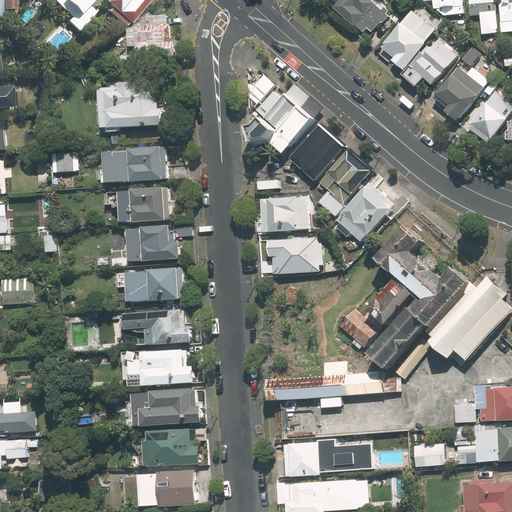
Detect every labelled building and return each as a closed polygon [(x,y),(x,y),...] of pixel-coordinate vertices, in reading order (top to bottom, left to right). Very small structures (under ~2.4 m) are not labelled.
[(18,0),(4,0),(5,11),(19,10),(18,0)] [(89,4),(92,0),(53,0),(70,15),(67,20),(80,32),(98,13),(89,4)] [(105,0),(104,1),(110,7),(108,9),(129,27),(152,0),(105,0)] [(392,15),(375,0),(345,0),(339,7),(367,33),(371,28),(375,33),(392,15)] [(466,0),(427,0),(427,2),(437,1),(438,9),(443,9),(444,16),(468,13),(466,0)] [(502,34),(499,0),(471,0),(473,16),(484,15),(486,35),(502,34)] [(396,61),(408,70),(445,24),(420,4),(385,48),(398,59),(396,61)] [(136,48),(136,63),(177,62),(177,44),(168,44),(168,18),(146,18),(147,28),(129,28),(129,48),(136,48)] [(435,86),(462,53),(442,38),(433,48),(432,47),(408,76),(422,88),(429,80),(435,86)] [(485,53),(476,46),(465,60),(474,67),(485,53)] [(462,122),(494,82),(478,68),(473,74),(464,67),(441,96),(454,106),(450,112),(462,122)] [(123,88),(104,88),(105,132),(124,132),(124,127),(170,127),(169,104),(161,104),(161,94),(142,94),(142,83),(123,83),(123,88)] [(280,143),(306,114),(280,91),(260,116),(264,133),(278,146),(280,143)] [(493,143),(511,116),(511,100),(499,91),(472,128),(493,143)] [(297,158),(323,129),(306,114),(280,143),(297,158)] [(0,150),(10,150),(9,129),(0,129),(0,150)] [(348,151),(323,129),(297,158),(293,163),(318,185),(322,182),(348,151)] [(169,148),(107,153),(110,185),(172,180),(169,148)] [(81,151),(55,152),(57,174),(82,173),(81,151)] [(348,151),(322,182),(349,206),(376,175),(348,151)] [(0,195),(5,195),(4,179),(12,179),(12,166),(3,167),(3,162),(0,162),(0,195)] [(400,195),(379,178),(340,220),(345,224),(342,227),(353,237),(356,234),(367,244),(400,207),(394,202),(400,195)] [(175,188),(110,193),(111,211),(124,210),(125,224),(177,221),(175,188)] [(312,197),(265,199),(266,218),(262,218),(263,232),(314,229),(312,197)] [(0,235),(13,236),(12,205),(0,205),(0,235)] [(436,327),(475,281),(460,268),(450,278),(419,251),(428,240),(410,225),(381,259),(401,276),(368,314),(357,305),(341,323),(368,347),(390,322),(393,324),(420,293),(425,298),(377,353),(395,368),(433,324),(436,327)] [(129,230),(131,261),(186,257),(185,242),(178,242),(177,227),(129,230)] [(326,232),(277,234),(278,253),(269,254),(269,270),(328,267),(326,232)] [(61,253),(61,235),(48,235),(48,253),(61,253)] [(14,236),(0,236),(0,252),(15,252),(14,236)] [(130,257),(116,257),(116,268),(130,267),(130,257)] [(185,268),(128,273),(120,273),(121,287),(129,287),(130,302),(188,297),(185,268)] [(490,276),(433,342),(454,359),(461,350),(472,360),(511,314),(511,305),(506,301),(511,294),(490,276)] [(38,277),(5,279),(7,305),(39,304),(38,277)] [(304,289),(292,287),(289,305),(301,307),(304,289)] [(150,328),(151,344),(198,340),(197,324),(189,325),(188,308),(126,313),(128,330),(150,328)] [(129,352),(131,387),(201,383),(200,365),(193,366),(192,349),(129,352)] [(271,378),(272,400),(387,392),(386,370),(351,373),(350,360),(327,362),(327,374),(271,378)] [(483,406),(484,422),(511,420),(511,386),(489,387),(490,406),(483,406)] [(198,404),(197,388),(136,393),(138,427),(205,421),(204,403),(198,404)] [(475,396),(454,397),(454,420),(475,419),(475,396)] [(0,439),(3,439),(3,433),(38,431),(37,410),(4,412),(3,400),(0,400),(0,439)] [(511,429),(480,431),(481,463),(511,461),(511,429)] [(150,434),(152,467),(206,464),(205,448),(196,449),(195,431),(150,434)] [(331,441),(288,444),(289,459),(277,460),(278,474),(292,473),(293,478),(336,475),(336,473),(359,471),(358,453),(332,455),(331,441)] [(32,442),(9,442),(9,460),(32,459),(32,442)] [(427,446),(427,465),(480,464),(480,453),(460,453),(460,445),(427,446)] [(154,474),(156,507),(212,503),(211,482),(200,482),(199,471),(154,474)] [(465,511),(511,511),(511,483),(498,484),(498,477),(476,478),(476,485),(469,485),(470,506),(465,506),(465,511)] [(43,479),(43,495),(68,496),(69,480),(43,479)] [(361,480),(296,485),(295,480),(281,481),(282,504),(292,503),(292,511),(329,511),(330,511),(364,509),(361,480)]
